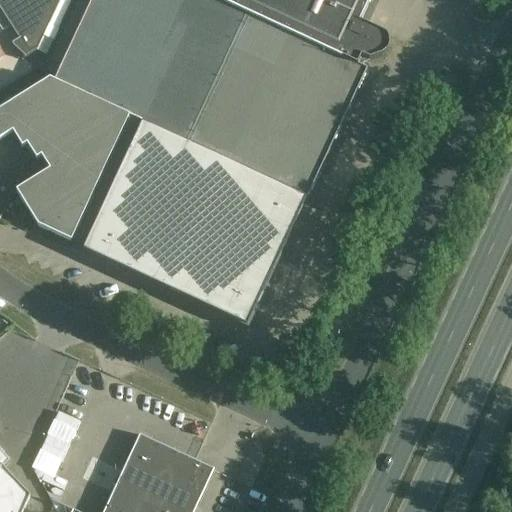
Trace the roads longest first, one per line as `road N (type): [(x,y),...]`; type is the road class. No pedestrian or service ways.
road 1 (unclassified): [(323,436),(511,28)]
road 2 (unclassified): [(323,436),(52,314),(0,277)]
road 3 (primary): [(511,202),(369,511)]
road 4 (primary): [(417,511),(511,304)]
road 5 (unclassified): [(454,511),(511,387)]
